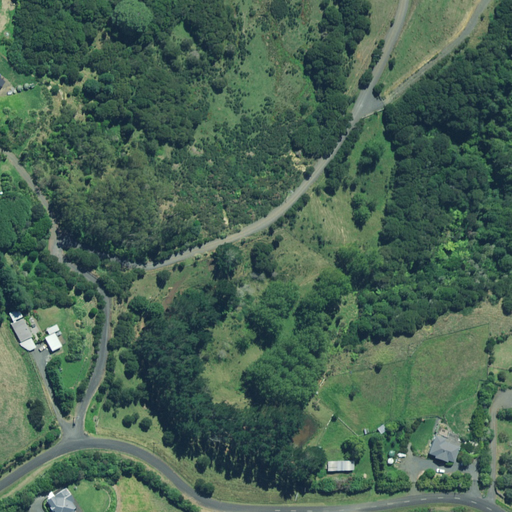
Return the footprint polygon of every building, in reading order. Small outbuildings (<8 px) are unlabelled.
[(33,336),(25,319),(13,325),(22,342),(33,336)] [(60,347),(54,333),(45,338),(51,351),(60,347)] [(386,430),(382,425),(377,429),(381,434),(386,430)] [(444,439),(434,435),(428,454),(434,456),(434,458),(447,462),(447,461),(453,463),(458,447),(443,442),(444,439)] [(341,471),(341,461),(327,462),(327,471),(341,471)] [(341,461),(341,471),(354,471),(353,461),(341,461)] [(70,502),(72,502),(63,487),(44,500),(51,511),(72,511),(71,511),(74,509),(70,502)]
